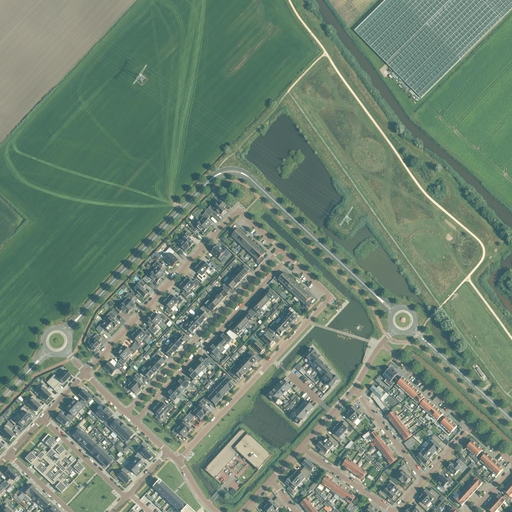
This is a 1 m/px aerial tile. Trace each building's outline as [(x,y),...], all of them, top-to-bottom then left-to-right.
[(421,99),(511,8),(511,0),(385,0),(354,31),(421,99)] [(208,208),(207,210),(207,211),(211,215),(213,213),(217,216),(219,214),(221,216),(222,214),(223,215),(226,212),(225,212),(226,210),(224,208),(226,207),(220,202),(219,204),(219,203),(216,207),(215,206),(213,204),(211,206),(208,208)] [(205,213),(198,220),(208,229),(208,228),(209,229),(211,226),(211,225),(212,224),(209,222),(210,221),(208,219),(210,217),(205,213)] [(208,229),(198,220),(191,228),(196,232),(198,230),(200,232),(201,231),(204,234),(205,233),(207,231),(207,230),(208,229)] [(236,241),(243,233),(240,230),(240,231),(238,229),(231,236),(236,241)] [(186,236),(182,241),(190,248),(191,247),(192,248),(194,245),(193,245),(194,243),(191,241),(192,240),(190,238),(192,236),(188,232),(185,235),(186,236)] [(240,245),(247,238),(245,236),(246,235),(243,233),(236,241),(240,245)] [(245,249),(252,241),(249,239),(247,238),(240,245),(245,249)] [(190,248),(182,241),(180,244),(178,242),(174,247),(175,248),(178,251),(180,249),(182,250),(183,250),(186,252),(187,251),(187,252),(190,249),(189,249),(190,248)] [(249,253),(256,246),(254,244),(255,244),(252,241),(245,249),(249,253)] [(224,252),(217,246),(211,252),(220,261),(224,257),(226,259),(231,254),(226,249),(224,252)] [(253,257),(261,249),(258,247),(257,247),(256,246),(249,253),(253,257)] [(170,248),(165,253),(167,255),(163,259),(173,267),(179,261),(172,255),(175,253),(170,248)] [(261,249),(253,257),(258,261),(256,262),(259,265),(265,260),(262,257),(265,254),(263,252),(261,249)] [(162,263),(161,264),(157,261),(153,266),(155,268),(153,271),(154,272),(161,279),(162,278),(165,276),(164,275),(165,274),(162,272),(163,271),(161,269),(165,265),(162,263)] [(211,263),(210,263),(208,265),(206,263),(206,264),(203,261),(202,262),(199,264),(200,265),(199,265),(206,272),(209,270),(211,273),(216,268),(214,266),(211,263)] [(204,274),(206,272),(199,265),(198,266),(198,265),(195,268),(196,269),(195,269),(198,272),(197,273),(199,275),(195,279),(201,284),(207,277),(204,274)] [(237,270),(238,271),(244,277),(248,273),(241,266),(237,270)] [(154,272),(153,271),(152,270),(145,278),(149,282),(151,280),(153,281),(154,281),(157,283),(158,282),(158,283),(161,280),(160,280),(161,279),(154,272)] [(238,271),(234,275),(240,282),(244,277),(238,271)] [(279,273),(274,278),(277,281),(278,280),(282,284),(290,277),(287,274),(286,275),(285,273),(282,275),(279,273)] [(240,282),(234,275),(230,279),(230,280),(237,286),(240,282)] [(287,288),(293,281),(292,280),(292,279),(290,277),(282,284),(287,288)] [(230,280),(230,279),(229,278),(225,283),(233,290),(237,286),(230,280)] [(190,281),(188,279),(187,279),(186,279),(184,281),(184,282),(184,283),(191,289),(195,286),(196,287),(199,284),(195,280),(193,282),(191,280),(190,281)] [(135,290),(144,299),(145,297),(146,298),(148,295),(147,295),(148,294),(145,290),(143,288),(145,285),(141,281),(138,284),(139,286),(135,290)] [(291,292),(298,285),(296,282),(295,283),(293,281),(287,288),(291,292)] [(189,292),(191,289),(184,283),(183,283),(180,285),(181,286),(180,287),(183,289),(182,290),(184,292),(182,294),(186,298),(191,293),(189,292)] [(296,296),(302,289),(301,288),(301,287),(298,285),(291,292),(296,296)] [(228,295),(220,288),(216,292),(217,293),(224,299),(228,295)] [(300,301),(307,293),(304,290),(304,291),(302,289),(296,296),(300,301)] [(270,302),(277,295),(272,290),(270,293),(267,290),(263,295),(269,301),(270,302)] [(217,293),(216,292),(215,291),(212,295),(213,297),(220,303),(224,299),(217,293)] [(124,303),(132,310),(133,309),(133,310),(135,307),(135,306),(136,305),(133,303),(134,302),(132,300),(134,298),(129,293),(124,298),(127,300),(125,303),(124,303)] [(304,305),(311,298),(309,296),(310,296),(307,293),(300,301),(304,305)] [(174,298),(171,295),(171,296),(170,295),(168,298),(168,299),(175,306),(177,304),(179,305),(183,301),(179,296),(177,299),(175,297),(174,298)] [(266,305),(269,301),(263,295),(259,299),(266,305)] [(220,303),(213,297),(210,301),(216,307),(220,303)] [(171,310),(175,306),(168,299),(167,300),(166,299),(164,302),(164,303),(166,306),(168,308),(166,310),(170,315),(173,311),(171,310)] [(262,309),(266,305),(259,299),(255,303),(262,309)] [(210,301),(209,300),(205,305),(202,308),(206,311),(208,313),(210,310),(212,312),(216,307),(210,301)] [(132,310),(124,303),(122,306),(120,304),(116,309),(120,313),(122,311),(124,313),(125,312),(128,315),(129,314),(132,312),(131,311),(132,310)] [(263,310),(262,309),(255,303),(251,307),(256,312),(254,315),(258,319),(261,316),(259,314),(263,310)] [(200,310),(201,310),(196,315),(197,316),(204,322),(208,317),(204,313),(206,311),(202,308),(200,310)] [(290,308),(284,315),(286,316),(293,323),(295,321),(295,322),(297,319),(297,318),(295,316),(297,313),(296,313),(290,308)] [(107,321),(106,322),(114,329),(115,328),(116,329),(118,326),(119,325),(116,322),(116,321),(114,319),(116,317),(116,316),(111,312),(106,316),(109,319),(107,321)] [(246,312),(242,316),(249,323),(250,324),(254,319),(246,312)] [(151,317),(150,317),(158,325),(158,324),(162,320),(164,322),(167,319),(162,315),(160,317),(158,315),(158,316),(155,313),(154,314),(153,314),(151,316),(151,317)] [(204,322),(197,316),(193,320),(200,326),(204,322)] [(245,327),(249,323),(242,316),(238,321),(245,327)] [(286,316),(282,320),(289,328),(292,325),(291,324),(293,323),(286,316)] [(156,327),(158,325),(150,317),(150,318),(149,318),(147,320),(147,321),(146,322),(149,325),(148,325),(150,327),(148,329),(154,335),(158,330),(156,327)] [(114,329),(106,322),(107,321),(105,320),(96,330),(101,334),(104,330),(106,332),(107,331),(110,333),(111,332),(111,333),(114,330),(113,330),(114,329)] [(200,326),(193,320),(190,324),(196,330),(200,326)] [(289,328),(282,320),(278,325),(285,331),(286,330),(287,330),(289,328)] [(245,327),(238,321),(235,325),(241,331),(245,327)] [(196,330),(190,324),(189,323),(182,330),(187,335),(189,332),(192,335),(196,330)] [(241,331),(235,325),(231,329),(233,332),(231,334),(236,339),(242,332),(241,331)] [(285,331),(278,325),(274,329),(271,327),(269,329),(274,334),(276,332),(281,336),(282,334),(283,335),(285,333),(284,332),(285,331)] [(136,332),(136,333),(143,340),(147,336),(148,338),(151,335),(147,331),(145,333),(143,331),(142,332),(139,329),(139,330),(138,329),(136,332)] [(269,336),(271,334),(266,329),(264,332),(265,332),(260,337),(270,346),(270,345),(271,346),(274,342),(274,341),(269,336)] [(133,336),(132,337),(135,340),(134,340),(136,342),(134,345),(133,345),(137,350),(140,352),(142,350),(140,347),(141,345),(139,344),(143,340),(136,333),(135,334),(134,333),(132,336),(133,336)] [(225,333),(221,338),(228,344),(227,344),(228,345),(233,340),(233,341),(236,339),(231,334),(229,336),(225,333)] [(91,338),(89,340),(93,344),(89,347),(91,348),(90,348),(93,351),(93,350),(94,351),(97,349),(98,349),(100,347),(99,346),(101,344),(98,341),(101,339),(97,334),(93,339),(91,338)] [(179,334),(175,338),(174,338),(182,345),(186,340),(179,334)] [(174,338),(175,338),(174,337),(170,341),(171,342),(178,349),(182,345),(174,338)] [(228,344),(221,338),(217,342),(224,348),(227,344),(228,344)] [(248,347),(253,352),(255,350),(261,354),(262,354),(265,351),(264,350),(265,350),(256,341),(251,345),(250,345),(248,347)] [(178,349),(171,342),(167,346),(174,353),(178,349)] [(225,350),(224,348),(217,342),(213,346),(221,353),(222,354),(225,350)] [(121,349),(121,350),(128,357),(132,353),(133,355),(136,352),(132,347),(130,350),(128,348),(127,348),(124,346),(124,347),(123,346),(121,349)] [(174,353),(167,346),(163,351),(160,348),(158,351),(159,352),(163,356),(165,353),(170,358),(174,353)] [(213,346),(209,351),(212,353),(210,356),(217,363),(219,360),(217,357),(221,353),(213,346)] [(316,353),(317,353),(312,349),(309,352),(309,351),(309,352),(308,353),(307,353),(308,354),(305,356),(310,361),(310,360),(316,353)] [(126,359),(128,357),(121,350),(120,351),(119,350),(117,353),(118,353),(117,354),(119,357),(121,359),(119,361),(123,366),(128,361),(126,359)] [(250,351),(248,353),(244,358),(245,359),(246,359),(253,366),(254,364),(255,365),(257,362),(256,362),(257,361),(253,358),(255,355),(250,351)] [(161,358),(163,356),(159,352),(157,354),(158,356),(154,360),(155,361),(161,367),(166,362),(161,358)] [(318,359),(320,357),(316,353),(310,360),(314,364),(318,359)] [(203,357),(199,361),(207,368),(211,364),(214,366),(216,364),(209,357),(207,359),(203,357)] [(246,359),(245,359),(241,363),(249,371),(252,368),(251,367),(253,366),(246,359)] [(316,370),(323,363),(318,359),(314,364),(312,366),(316,370)] [(161,367),(155,361),(151,365),(158,371),(161,367)] [(207,368),(199,361),(195,365),(202,371),(203,372),(207,368)] [(109,362),(104,368),(112,375),(117,370),(109,362)] [(158,371),(151,365),(149,363),(145,367),(146,368),(154,375),(158,371)] [(249,371),(241,363),(237,368),(244,374),(246,373),(247,373),(249,371)] [(320,374),(327,367),(323,363),(316,370),(320,374)] [(202,371),(195,365),(191,369),(198,376),(198,375),(202,371)] [(329,372),(330,373),(331,371),(327,367),(320,374),(325,378),(329,372)] [(154,375),(146,368),(140,375),(143,378),(145,375),(150,380),(154,375)] [(244,374),(237,368),(233,372),(231,370),(228,372),(233,377),(236,375),(240,379),(242,377),(242,378),(245,375),(244,375),(244,374)] [(396,373),(394,372),(395,371),(390,368),(389,368),(388,369),(387,370),(386,370),(386,371),(385,372),(384,372),(384,373),(383,374),(384,374),(383,376),(387,379),(384,382),(391,388),(400,378),(397,375),(398,374),(396,373)] [(198,376),(191,369),(187,374),(195,381),(199,376),(198,375),(198,376)] [(54,375),(46,383),(53,390),(61,382),(63,384),(71,376),(70,375),(70,374),(67,371),(67,372),(66,371),(63,374),(62,373),(58,377),(59,378),(59,379),(54,375)] [(334,376),(333,376),(330,373),(329,372),(325,378),(323,379),(327,383),(334,376)] [(131,381),(140,390),(141,389),(144,387),(143,386),(144,385),(141,383),(142,382),(140,380),(142,378),(137,374),(134,377),(135,377),(131,381)] [(221,381),(223,383),(231,390),(235,386),(231,382),(233,380),(227,375),(221,381)] [(334,376),(333,376),(334,376),(327,383),(331,388),(334,385),(335,384),(334,384),(335,383),(336,383),(338,380),(334,376)] [(186,390),(190,385),(193,383),(190,381),(188,383),(183,378),(179,383),(185,389),(186,390)] [(401,389),(407,382),(403,378),(395,387),(399,391),(401,389)] [(140,390),(131,381),(123,388),(128,393),(130,390),(132,392),(133,392),(135,394),(136,393),(137,394),(139,391),(139,390),(140,390)] [(291,388),(283,381),(279,385),(286,391),(287,392),(291,388)] [(405,393),(412,386),(407,382),(401,389),(405,393)] [(185,389),(179,383),(175,387),(181,393),(185,389)] [(223,383),(219,386),(227,393),(230,390),(231,390),(223,383)] [(43,384),(36,391),(39,394),(41,395),(40,396),(43,399),(44,398),(46,401),(51,396),(46,391),(48,389),(43,384)] [(286,391),(279,385),(276,389),(283,395),(286,391)] [(227,393),(219,386),(216,390),(223,397),(227,393)] [(384,391),(379,386),(376,389),(373,386),(370,390),(373,393),(370,395),(371,396),(370,397),(372,399),(372,398),(382,410),(385,408),(378,399),(379,398),(379,399),(383,395),(382,393),(384,391)] [(409,397),(416,390),(412,386),(405,393),(409,397)] [(177,397),(178,397),(181,393),(175,387),(171,391),(177,397)] [(216,390),(214,389),(210,393),(212,394),(219,401),(223,397),(216,390)] [(283,395),(276,389),(272,393),(279,399),(283,395)] [(80,393),(78,395),(82,399),(80,401),(85,406),(85,407),(92,399),(83,390),(82,391),(81,391),(80,393)] [(414,401),(420,394),(416,390),(409,397),(414,401)] [(179,398),(178,397),(177,397),(171,391),(167,396),(174,403),(179,398)] [(272,393),(272,392),(268,397),(270,399),(272,400),(276,404),(280,399),(279,399),(272,393)] [(212,394),(208,398),(215,405),(219,401),(212,394)] [(424,398),(420,394),(414,401),(418,404),(416,406),(417,406),(424,398)] [(31,399),(27,403),(36,412),(37,411),(37,412),(40,408),(40,407),(35,402),(38,400),(33,395),(30,398),(31,399)] [(203,399),(196,407),(205,416),(206,415),(209,413),(208,412),(209,411),(206,408),(207,408),(205,406),(207,404),(203,399)] [(424,410),(430,403),(426,399),(418,407),(418,408),(420,406),(424,410)] [(71,402),(70,403),(70,404),(70,405),(79,413),(85,406),(80,401),(78,404),(74,400),(72,402),(71,402)] [(300,404),(302,406),(309,412),(313,408),(304,400),(300,404)] [(158,406),(157,406),(165,413),(166,415),(173,408),(169,404),(167,406),(165,404),(164,405),(161,402),(160,403),(160,402),(157,405),(158,406)] [(428,414),(434,407),(430,403),(424,410),(428,414)] [(70,405),(65,409),(69,413),(67,415),(72,420),(79,413),(70,405)] [(165,413),(157,406),(157,407),(156,406),(154,409),(154,410),(156,413),(156,414),(158,416),(156,418),(160,422),(164,417),(163,415),(165,413)] [(302,406),(299,410),(306,416),(309,412),(302,406)] [(366,414),(361,407),(358,410),(353,406),(353,407),(352,407),(349,409),(350,410),(349,411),(350,412),(358,419),(362,415),(364,417),(366,414)] [(21,410),(17,414),(26,423),(30,418),(25,414),(28,411),(23,407),(20,409),(21,410)] [(96,408),(92,413),(99,420),(101,418),(107,411),(103,407),(99,411),(96,408)] [(205,416),(196,407),(189,414),(193,418),(195,416),(197,418),(198,417),(201,420),(202,419),(205,417),(204,416),(205,416)] [(431,419),(432,418),(439,411),(434,407),(428,414),(426,416),(431,419)] [(306,416),(299,410),(295,413),(295,414),(302,420),(306,416)] [(107,411),(101,418),(105,422),(103,424),(106,427),(106,426),(111,422),(108,420),(112,416),(110,413),(108,411),(108,412),(107,411)] [(443,415),(439,411),(432,418),(436,421),(437,422),(440,418),(443,415)] [(354,423),(358,419),(350,412),(346,416),(348,418),(346,420),(354,428),(356,425),(354,423)] [(391,422),(398,417),(394,412),(387,417),(391,422)] [(295,414),(295,413),(291,418),(295,421),(296,423),(296,422),(299,424),(303,420),(302,420),(295,414)] [(12,418),(10,421),(15,425),(17,423),(22,428),(26,423),(17,414),(13,418),(12,418)] [(57,418),(56,419),(65,428),(73,420),(72,420),(67,415),(65,418),(61,414),(59,416),(58,416),(57,417),(57,418)] [(179,425),(181,427),(181,426),(188,433),(189,433),(190,433),(192,431),(192,430),(193,429),(190,426),(190,425),(188,424),(190,421),(186,417),(179,425)] [(394,426),(401,421),(398,417),(391,422),(394,426)] [(443,431),(452,422),(446,418),(443,421),(440,418),(437,422),(436,421),(434,424),(438,427),(439,427),(443,431)] [(111,422),(106,426),(106,427),(113,432),(121,424),(120,423),(121,423),(119,421),(118,422),(117,420),(113,424),(111,422)] [(397,431),(405,426),(401,421),(394,426),(397,431)] [(340,422),(336,427),(344,434),(348,430),(351,433),(353,430),(344,422),(342,424),(340,422)] [(457,427),(452,422),(443,431),(449,436),(457,427)] [(6,424),(0,430),(0,431),(4,435),(3,436),(7,439),(7,438),(10,441),(14,436),(9,431),(11,429),(6,424)] [(113,432),(110,435),(114,439),(117,436),(125,427),(121,424),(113,432)] [(76,432),(73,436),(74,438),(74,439),(76,440),(77,440),(85,432),(78,425),(74,430),(76,432)] [(181,426),(181,427),(178,429),(176,427),(172,432),(176,436),(178,434),(181,436),(181,435),(184,438),(185,437),(188,435),(187,434),(188,433),(188,434),(188,433),(181,426)] [(401,436),(408,430),(405,426),(397,431),(401,436)] [(125,427),(117,436),(121,440),(122,438),(129,431),(125,427)] [(340,438),(344,434),(336,427),(332,431),(334,433),(332,436),(340,443),(342,440),(340,438)] [(204,470),(215,479),(238,454),(234,450),(235,449),(258,471),(272,456),(242,429),(204,470)] [(412,435),(408,430),(401,436),(405,440),(412,435)] [(129,431),(122,438),(126,442),(124,443),(127,446),(131,441),(129,439),(133,435),(131,433),(132,433),(130,431),(129,432),(129,431)] [(379,436),(376,431),(371,435),(369,432),(363,437),(365,440),(369,437),(372,442),(379,436)] [(85,432),(77,440),(81,444),(87,437),(89,435),(85,432)] [(48,434),(42,441),(51,449),(56,444),(57,444),(57,443),(55,441),(48,434)] [(432,440),(429,444),(437,451),(436,451),(437,452),(438,451),(439,452),(441,449),(441,448),(439,445),(442,442),(434,435),(431,439),(432,440)] [(376,446),(383,441),(379,436),(372,442),(376,446)] [(87,437),(81,444),(85,448),(91,441),(87,437)] [(326,438),(322,442),(330,449),(334,445),(336,447),(338,444),(330,437),(328,440),(326,438)] [(91,441),(85,448),(89,451),(97,443),(92,439),(91,441)] [(322,442),(321,441),(321,442),(320,441),(317,444),(318,445),(317,446),(322,450),(319,453),(324,457),(327,454),(326,454),(330,449),(322,442)] [(351,441),(344,448),(348,451),(354,444),(351,441)] [(379,451),(386,445),(383,441),(376,446),(379,451)] [(471,453),(477,446),(472,441),(466,448),(471,453)] [(45,455),(49,459),(49,458),(54,453),(60,458),(62,456),(63,456),(66,452),(60,446),(59,446),(57,444),(56,444),(51,449),(45,455)] [(98,444),(90,452),(94,456),(102,448),(98,444)] [(437,451),(429,444),(425,448),(433,456),(436,451),(437,451)] [(383,455),(390,450),(386,445),(379,451),(383,455)] [(479,461),(482,457),(479,454),(483,451),(477,446),(471,453),(469,455),(474,459),(474,460),(478,463),(480,461),(479,461)] [(143,447),(136,454),(137,455),(137,454),(142,459),(144,457),(148,460),(150,458),(150,459),(152,457),(153,455),(145,448),(143,447)] [(102,448),(94,456),(98,460),(104,453),(106,452),(102,448)] [(433,456),(425,448),(421,453),(429,460),(433,456)] [(386,460),(393,454),(390,450),(383,455),(386,460)] [(31,453),(25,459),(31,465),(33,462),(36,465),(39,462),(43,459),(42,458),(45,455),(42,452),(36,458),(31,453)] [(104,453),(98,460),(102,464),(108,457),(104,453)] [(429,460),(421,453),(417,457),(420,460),(419,461),(422,463),(423,462),(425,465),(426,464),(427,465),(430,462),(429,461),(430,460),(429,460)] [(64,457),(63,456),(62,456),(60,458),(55,464),(57,466),(60,469),(64,472),(75,461),(75,460),(69,454),(66,457),(66,456),(64,457)] [(137,455),(130,461),(139,470),(144,465),(140,461),(142,459),(137,454),(137,455)] [(397,459),(393,454),(386,460),(390,465),(397,459)] [(484,465),(490,458),(486,454),(482,457),(479,461),(480,461),(484,465)] [(36,465),(34,467),(37,470),(41,474),(43,476),(55,464),(49,458),(49,459),(45,455),(42,458),(43,459),(49,465),(46,469),(39,462),(36,465)] [(108,457),(102,464),(102,465),(104,467),(104,466),(106,468),(110,464),(112,466),(116,461),(114,459),(112,460),(108,457)] [(488,469),(494,462),(490,458),(484,465),(488,469)] [(305,467),(302,470),(309,477),(310,476),(313,473),(311,472),(315,467),(306,459),(306,460),(305,460),(302,463),(303,463),(302,464),(305,467)] [(347,470),(352,462),(347,459),(342,466),(347,470)] [(455,475),(464,465),(459,460),(454,466),(452,464),(448,468),(455,475)] [(75,461),(64,472),(67,475),(72,470),(78,475),(84,469),(78,462),(77,463),(75,461)] [(124,468),(128,473),(131,471),(135,475),(137,472),(137,473),(139,471),(139,470),(130,461),(124,468)] [(352,473),(357,466),(352,462),(347,470),(352,473)] [(492,473),(499,466),(494,462),(488,469),(492,473)] [(55,464),(43,476),(45,478),(49,482),(50,481),(53,484),(64,472),(60,469),(55,475),(52,472),(57,466),(55,464)] [(356,476),(362,469),(357,466),(352,473),(356,476)] [(404,481),(406,483),(407,482),(408,483),(410,480),(409,479),(411,478),(408,476),(411,474),(402,466),(399,469),(400,473),(401,473),(398,476),(398,477),(397,478),(402,483),(404,481)] [(503,470),(499,466),(492,473),(497,477),(503,470)] [(123,472),(118,477),(126,484),(127,483),(127,484),(129,482),(128,481),(130,479),(126,475),(128,473),(124,468),(123,468),(121,471),(123,472)] [(10,469),(5,473),(10,478),(8,480),(13,485),(15,482),(19,477),(15,474),(16,473),(13,470),(12,471),(10,469)] [(367,472),(362,469),(356,476),(362,480),(367,472)] [(309,477),(302,470),(300,472),(298,470),(294,475),(302,482),(306,478),(308,480),(310,477),(310,476),(309,477)] [(64,472),(53,484),(56,487),(55,487),(61,493),(67,487),(63,483),(65,481),(65,480),(68,476),(67,475),(64,472)] [(302,482),(294,475),(290,479),(298,486),(302,482)] [(446,480),(441,475),(438,478),(438,477),(436,480),(436,481),(443,488),(446,484),(448,486),(453,482),(448,477),(446,480)] [(326,487),(332,480),(326,477),(321,484),(326,487)] [(1,478),(0,478),(0,485),(6,492),(10,487),(11,488),(13,485),(8,480),(6,483),(1,478)] [(294,491),(298,486),(290,479),(289,478),(289,479),(288,478),(285,481),(286,482),(285,483),(289,487),(287,489),(294,495),(296,492),(294,491)] [(476,478),(472,482),(478,488),(482,484),(476,478)] [(391,484),(387,488),(395,495),(399,491),(397,489),(399,486),(391,479),(389,482),(391,484)] [(156,483),(152,487),(156,491),(163,484),(159,480),(156,483)] [(331,491),(336,483),(332,480),(326,487),(331,491)] [(478,488),(472,482),(468,487),(474,493),(478,488)] [(336,494),(341,487),(336,483),(331,491),(330,493),(334,496),(336,494)] [(163,484),(156,491),(160,494),(167,488),(163,484)] [(23,486),(19,491),(25,497),(33,489),(29,485),(26,488),(23,486)] [(340,497),(346,490),(341,487),(336,494),(340,497)] [(474,493),(468,487),(464,491),(470,497),(474,493)] [(509,497),(511,493),(511,491),(507,487),(503,491),(506,494),(504,496),(508,500),(510,498),(509,497)] [(167,488),(160,494),(164,498),(171,491),(167,488)] [(395,495),(387,488),(383,492),(381,490),(379,493),(385,499),(387,496),(392,500),(392,499),(393,500),(396,497),(395,496),(396,496),(395,495)] [(33,489),(25,497),(29,501),(37,492),(33,489)] [(422,494),(423,495),(431,502),(434,498),(436,499),(439,496),(432,489),(429,492),(426,490),(425,491),(424,490),(422,493),(423,494),(422,494)] [(345,501),(350,493),(346,490),(340,497),(339,499),(344,502),(345,501)] [(171,491),(164,498),(168,502),(175,495),(171,491)] [(470,497),(464,491),(460,496),(466,501),(470,497)] [(37,492),(29,501),(33,505),(35,503),(41,496),(37,492)] [(355,497),(350,493),(345,501),(350,504),(355,497)] [(175,495),(168,502),(172,505),(179,499),(175,495)] [(427,506),(431,502),(423,495),(419,499),(421,501),(418,504),(426,511),(429,508),(427,506)] [(506,502),(508,500),(504,496),(502,498),(499,495),(495,500),(501,506),(505,501),(506,502)] [(41,496),(35,503),(39,506),(39,507),(45,500),(41,496)] [(466,501),(460,496),(455,500),(462,506),(466,501)] [(283,506),(277,498),(273,502),(271,500),(270,500),(269,500),(266,503),(267,503),(266,504),(267,505),(275,511),(279,508),(280,509),(283,506)] [(304,509),(311,503),(307,498),(300,504),(304,509)] [(179,499),(172,505),(176,509),(182,502),(179,499)] [(39,506),(38,507),(42,511),(50,504),(45,500),(39,507),(39,506)] [(501,506),(495,500),(491,504),(497,510),(501,506)] [(182,502),(176,509),(179,511),(180,511),(186,506),(182,502)] [(306,511),(309,511),(315,508),(311,503),(304,509),(306,511)]
